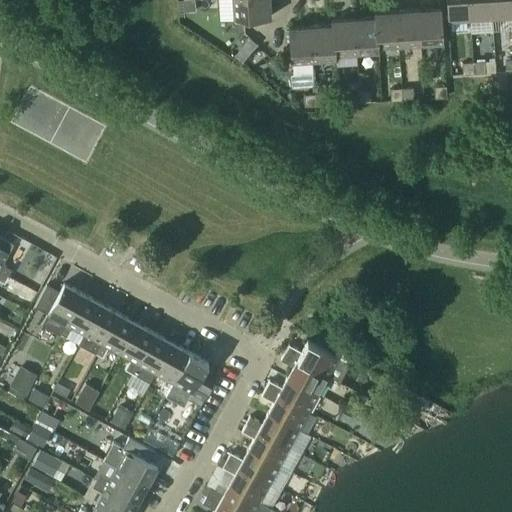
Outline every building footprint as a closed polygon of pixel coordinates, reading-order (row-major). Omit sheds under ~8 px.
[(196,10),(195,0),(183,0),(184,11),(196,10)] [(271,17),(269,0),(232,0),(234,19),(271,17)] [(446,0),(448,19),(470,17),(469,0),(446,0)] [(493,31),(492,16),(490,0),(469,0),(470,17),(471,33),(493,31)] [(511,0),(490,0),(492,16),(511,14),(511,0)] [(443,44),(441,7),(418,9),(420,45),(443,44)] [(418,9),(399,10),(397,10),(399,47),(420,45),(418,9)] [(374,12),(374,16),(375,16),(378,48),(379,48),(399,47),(397,10),(374,12)] [(379,53),(379,48),(378,48),(375,16),(374,16),(354,18),(356,55),(379,53)] [(336,56),(356,55),(354,18),(331,19),(331,24),(333,24),(335,56),(336,56)] [(333,24),(331,24),(311,25),(314,62),(336,60),(336,56),(335,56),(333,24)] [(291,63),(314,62),(311,25),(289,27),(291,63)] [(463,74),(474,73),(473,61),(462,62),(463,74)] [(473,61),(474,73),(485,72),(484,61),(473,61)] [(347,81),(348,103),(359,102),(359,91),(358,81),(347,81)] [(434,86),(435,97),(446,96),(446,85),(434,86)] [(412,87),(401,88),(402,99),(413,98),(412,87)] [(391,100),(402,99),(401,88),(390,89),(391,100)] [(370,90),(359,91),(359,102),(370,101),(370,90)] [(305,106),(316,105),(315,93),(304,94),(305,106)] [(316,105),(327,104),(326,93),(315,93),(316,105)] [(0,271),(8,276),(12,269),(2,263),(13,243),(0,235),(0,271)] [(0,282),(4,285),(8,276),(0,271),(0,282)] [(53,330),(60,334),(83,292),(64,282),(59,291),(47,284),(35,306),(47,313),(42,324),(53,330)] [(100,302),(83,292),(60,334),(67,337),(74,325),(84,331),(100,302)] [(118,312),(100,302),(84,331),(78,343),(89,349),(96,353),(118,312)] [(136,322),(118,312),(96,353),(103,357),(110,345),(120,351),(136,322)] [(132,373),(154,332),(136,322),(120,351),(131,357),(125,369),(132,373)] [(172,341),(154,332),(132,373),(139,377),(145,364),(156,370),(172,341)] [(289,344),(285,351),(328,375),(338,357),(307,340),(301,351),(289,344)] [(167,392),(190,351),(172,341),(156,370),(167,376),(161,389),(167,392)] [(208,361),(190,351),(167,392),(174,396),(180,385),(192,392),(208,361)] [(318,393),(328,375),(285,351),(281,359),(293,366),(287,376),(318,393)] [(24,399),(36,377),(19,367),(7,390),(24,399)] [(308,411),(318,393),(287,376),(282,386),(269,380),(265,387),(308,411)] [(53,390),(66,397),(71,389),(57,382),(53,390)] [(86,382),(75,401),(89,408),(99,390),(86,382)] [(298,429),(308,411),(265,387),(261,395),(273,402),(268,412),(298,429)] [(48,396),(34,388),(28,398),(42,406),(48,396)] [(125,427),(133,412),(119,404),(111,419),(125,427)] [(49,418),(48,412),(42,409),(37,418),(46,424),(49,418)] [(288,447),(298,429),(268,412),(262,422),(250,415),(245,423),(288,447)] [(25,436),(30,426),(15,418),(10,428),(25,436)] [(42,445),(50,431),(35,423),(28,437),(42,445)] [(254,438),(248,448),(279,464),(288,447),(245,423),(241,431),(254,438)] [(143,439),(173,455),(179,442),(150,427),(143,439)] [(18,437),(8,431),(4,438),(15,444),(18,437)] [(103,460),(117,467),(147,484),(157,465),(113,441),(103,460)] [(269,482),(279,464),(248,448),(243,458),(230,451),(226,459),(269,482)] [(52,473),(60,459),(41,449),(33,463),(52,473)] [(234,474),(229,484),(259,500),(271,507),(281,489),(269,482),(226,459),(222,456),(217,464),(234,474)] [(43,486),(49,476),(31,466),(25,476),(43,486)] [(138,501),(147,484),(117,467),(111,478),(100,472),(96,479),(138,501)] [(114,511),(131,511),(138,501),(96,479),(93,486),(103,492),(97,503),(114,511)] [(238,511),(252,511),(259,500),(229,484),(223,494),(206,484),(202,492),(207,495),(238,511)] [(21,505),(27,495),(18,490),(12,500),(21,505)] [(215,509),(213,511),(238,511),(207,495),(202,503),(215,509)] [(114,511),(97,503),(92,511),(88,511),(81,508),(78,511),(114,511)]
